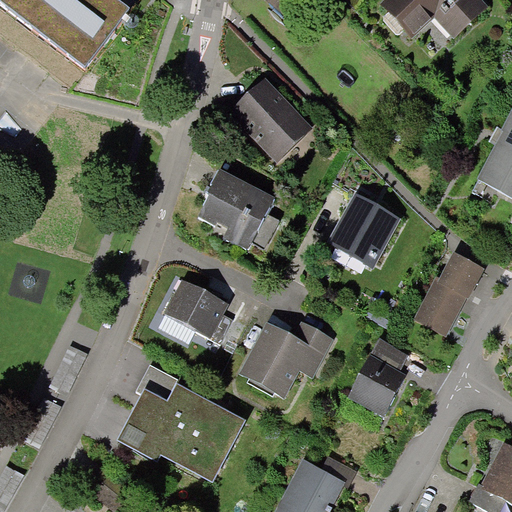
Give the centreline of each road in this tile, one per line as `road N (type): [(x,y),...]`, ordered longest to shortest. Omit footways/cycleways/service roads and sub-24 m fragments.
road 1 (residential): [(211,0),(141,280),(22,511)]
road 2 (residential): [(463,378),(388,511)]
